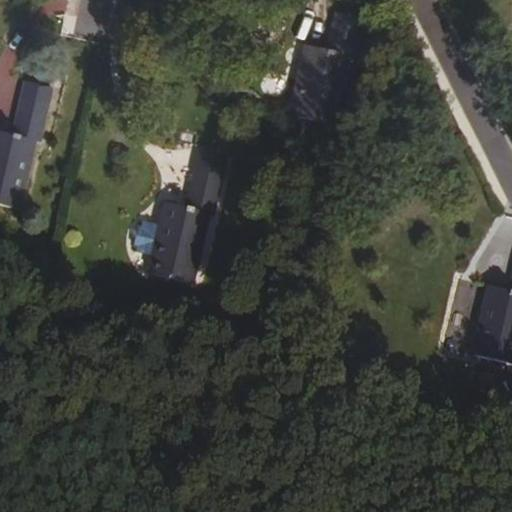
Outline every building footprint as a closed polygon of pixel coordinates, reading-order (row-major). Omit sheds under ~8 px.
[(88,0),(111,10),(115,0),(134,0),(141,3),(141,0),(88,0)] [(335,14),(332,27),(361,34),(364,21),(335,14)] [(289,117),(334,127),(349,58),(355,60),(361,34),(332,27),(327,52),(305,47),(289,117)] [(52,88),(25,82),(22,95),(49,102),(52,88)] [(36,141),(40,142),(49,102),(22,95),(12,135),(0,132),(0,205),(19,211),(36,141)] [(198,153),(195,165),(223,172),(226,160),(198,153)] [(148,273),(193,283),(209,215),(213,216),(213,215),(223,172),(195,165),(185,208),(164,204),(164,205),(148,273)] [(471,355),(511,364),(511,279),(509,291),(488,286),(471,355)]
